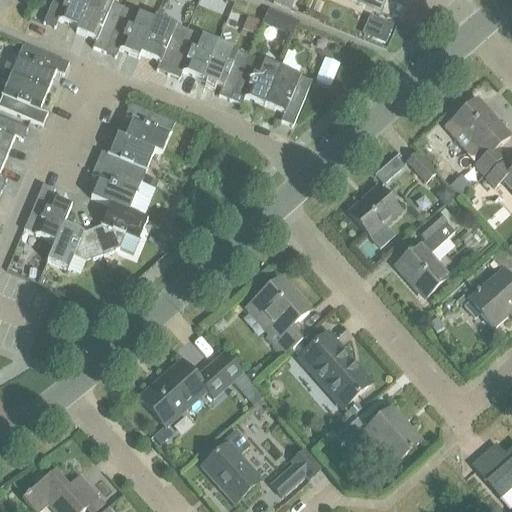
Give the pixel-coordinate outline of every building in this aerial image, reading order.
[(76,35),(91,0),(54,0),(43,26),(56,31),(59,24),(78,31),(76,35)] [(91,0),(76,35),(95,43),(92,50),(104,56),(110,41),(123,10),(99,0),(91,0)] [(282,9),(285,0),(277,0),(275,6),(282,9)] [(291,0),(285,0),(282,9),(291,12),(295,1),(291,0)] [(342,0),(368,11),(382,16),(388,1),(384,0),(342,0)] [(110,41),(104,56),(116,61),(119,53),(137,60),(153,23),(123,10),(110,41)] [(264,26),(279,33),(283,22),(268,16),(264,26)] [(153,23),(137,60),(139,61),(141,57),(160,65),(157,73),(169,78),(187,32),(155,19),(153,23)] [(249,20),(243,33),(255,38),(261,25),(251,21),(249,20)] [(373,44),(386,49),(394,30),(381,24),(373,44)] [(218,45),(187,32),(169,78),(180,83),(183,75),(202,84),(218,45)] [(249,58),(218,45),(202,84),(222,92),(219,99),(230,104),(249,58)] [(11,78),(46,93),(54,75),(63,79),(69,66),(24,47),(11,78)] [(288,53),(280,71),(264,109),(284,118),(281,125),(292,130),(312,84),(297,78),(301,70),(295,68),(293,62),(295,57),(288,53)] [(249,58),(230,104),(242,109),(245,102),(264,109),(280,71),(249,58)] [(314,85),(327,90),(333,74),(321,69),(314,85)] [(46,93),(11,78),(0,105),(0,110),(43,129),(48,117),(38,113),(46,93)] [(477,101),(453,122),(446,130),(477,167),(475,169),(483,178),(506,158),(498,150),(511,139),(477,101)] [(117,139),(162,158),(175,126),(130,108),(125,120),(133,123),(125,141),(118,138),(117,139)] [(0,157),(7,160),(15,141),(23,144),(28,132),(0,120),(0,157)] [(102,156),(97,167),(142,185),(155,155),(162,158),(117,139),(109,159),(102,156)] [(180,164),(190,168),(193,159),(184,155),(180,164)] [(427,185),(436,176),(417,155),(408,163),(427,185)] [(398,158),(383,173),(390,180),(405,165),(398,158)] [(511,192),(511,169),(506,163),(487,180),(495,190),(504,183),(511,192)] [(142,185),(97,167),(92,178),(100,182),(92,202),(110,210),(129,217),(129,216),(142,185)] [(146,187),(155,190),(157,185),(148,181),(146,187)] [(465,184),(453,194),(459,202),(471,191),(465,184)] [(445,188),(436,197),(444,205),(453,197),(445,188)] [(55,247),(63,227),(71,208),(51,200),(54,193),(42,189),(23,234),(55,247)] [(349,215),(380,250),(392,239),(382,229),(400,213),(379,189),(349,215)] [(425,214),(435,206),(427,195),(417,203),(425,214)] [(110,210),(101,229),(93,232),(104,260),(115,255),(115,254),(121,252),(126,240),(138,245),(147,224),(129,216),(129,217),(110,210)] [(444,211),(439,216),(447,226),(453,232),(458,227),(444,211)] [(425,243),(397,269),(425,301),(449,280),(429,257),(455,234),(453,232),(447,226),(439,216),(418,235),(425,243)] [(63,227),(55,247),(47,265),(68,273),(73,261),(86,265),(91,264),(91,265),(104,260),(93,232),(84,236),(63,227)] [(468,302),(469,303),(465,307),(476,320),(480,316),(494,331),(511,315),(511,261),(504,253),(493,263),(502,273),(468,302)] [(117,286),(124,283),(120,273),(112,276),(117,286)] [(298,325),(310,314),(281,280),(255,303),(278,330),(268,339),(285,359),(291,353),(299,346),(309,337),(298,325)] [(344,410),(372,384),(329,336),(301,361),(344,410)] [(299,346),(291,353),(298,360),(306,353),(299,346)] [(183,364),(141,400),(166,429),(207,393),(214,401),(232,385),(242,397),(253,387),(246,379),(226,356),(216,364),(198,381),(183,364)] [(254,372),(246,379),(253,387),(261,380),(254,372)] [(357,407),(349,413),(353,418),(354,418),(361,411),(357,407)] [(396,466),(423,443),(393,408),(366,432),(396,466)] [(341,446),(362,427),(354,418),(353,418),(332,436),(341,446)] [(166,430),(153,441),(160,449),(173,438),(166,430)] [(228,447),(205,467),(218,480),(215,483),(236,507),(262,483),(240,458),(249,450),(235,434),(225,443),(228,447)] [(472,468),(511,511),(511,510),(511,450),(506,456),(497,445),(472,468)] [(283,499),(306,479),(296,467),(273,488),(283,499)] [(106,511),(108,511),(100,500),(89,488),(73,503),(64,493),(70,488),(56,472),(23,501),(32,511),(44,511),(48,509),(50,511),(106,511)]
